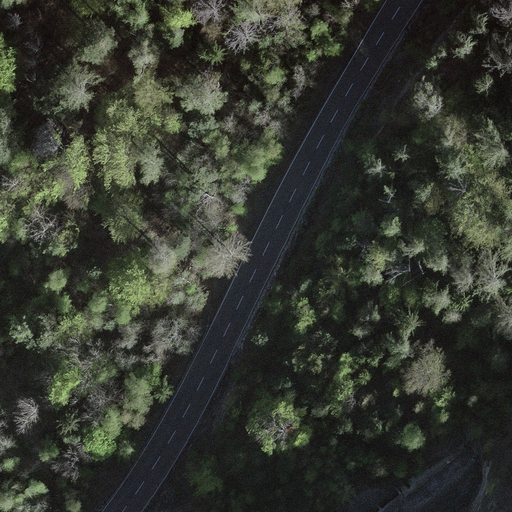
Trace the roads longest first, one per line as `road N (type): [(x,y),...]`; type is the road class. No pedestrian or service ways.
road 1 (tertiary): [(403,0),(306,167),(175,428),(121,511)]
road 2 (tertiary): [(412,511),(511,429)]
